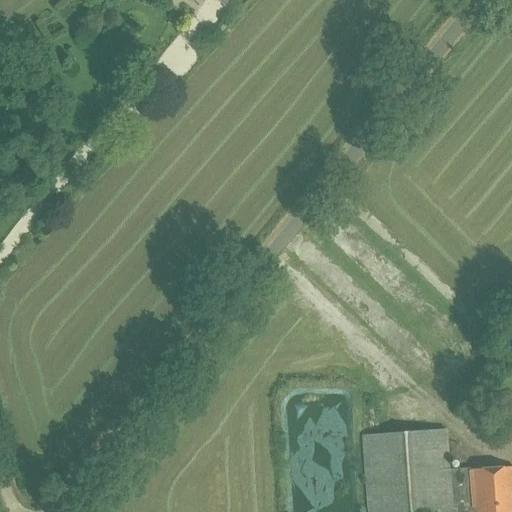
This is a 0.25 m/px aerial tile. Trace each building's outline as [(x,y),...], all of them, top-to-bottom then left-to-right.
[(160,83),(160,84),(160,85),(160,86),(161,87),(161,88),(162,89),(163,90),(164,90),(164,91),(165,91),(166,91),(167,91),(167,92),(168,92),(169,91),(170,91),(171,91),(172,90),(173,90),(174,89),(175,88),(175,87),(176,86),(176,85),(176,84),(176,83),(176,82),(176,81),(175,80),(175,79),(174,78),(173,77),(172,76),(171,76),(170,75),(169,75),(168,75),(167,75),(166,75),(165,76),(164,76),(163,77),(162,78),(161,79),(161,80),(160,81),(160,82),(160,83)] [(302,303),(345,341),(358,326),(316,288),(302,303)] [(499,385),(509,374),(495,361),(484,372),(499,385)] [(511,416),(511,393),(498,400),(507,419),(511,416)] [(449,469),(446,429),(361,436),(367,511),(511,511),(511,467),(469,471),(468,468),(449,469)]
